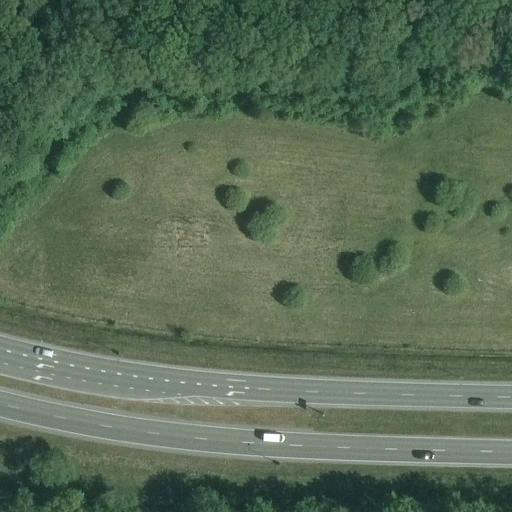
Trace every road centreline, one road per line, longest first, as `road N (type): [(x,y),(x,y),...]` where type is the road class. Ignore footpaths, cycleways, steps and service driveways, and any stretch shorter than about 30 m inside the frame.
road 1 (primary): [(511,398),(217,387),(113,376),(0,350)]
road 2 (primary): [(0,405),(216,440),(511,452)]
